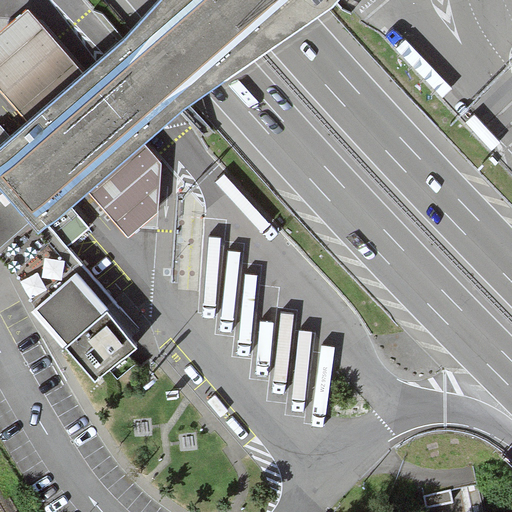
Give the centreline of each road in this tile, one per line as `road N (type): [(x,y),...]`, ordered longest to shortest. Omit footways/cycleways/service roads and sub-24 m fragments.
road 1 (motorway): [(164,0),(511,374)]
road 2 (motorway): [(511,266),(265,0)]
